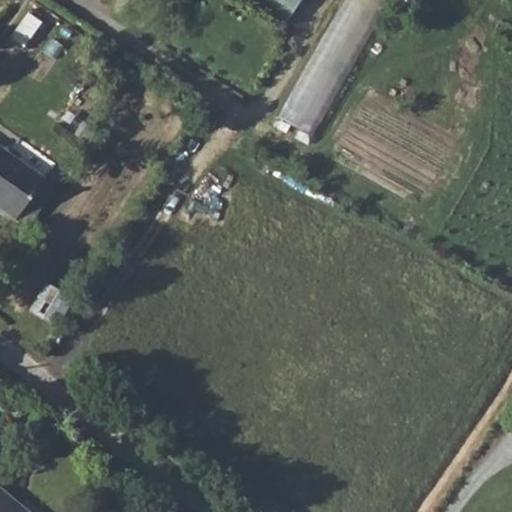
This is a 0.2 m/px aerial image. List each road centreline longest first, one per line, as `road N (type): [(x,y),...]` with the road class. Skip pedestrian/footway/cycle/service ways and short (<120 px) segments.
road 1 (track): [(44,385),(231,109)]
road 2 (unclassified): [(215,511),(0,349)]
road 3 (residential): [(66,0),(231,109)]
